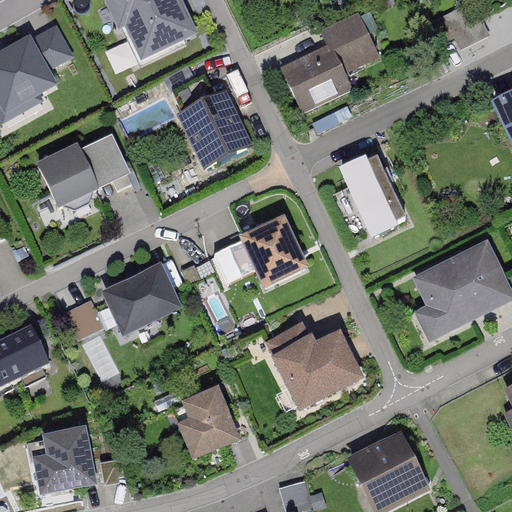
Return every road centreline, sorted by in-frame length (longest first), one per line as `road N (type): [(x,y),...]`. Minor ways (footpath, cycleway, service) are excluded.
road 1 (residential): [(0,313),(291,170)]
road 2 (residential): [(407,396),(231,485),(143,511)]
road 3 (residential): [(407,396),(291,170)]
road 4 (residential): [(291,170),(511,62)]
road 5 (residential): [(291,170),(212,0)]
